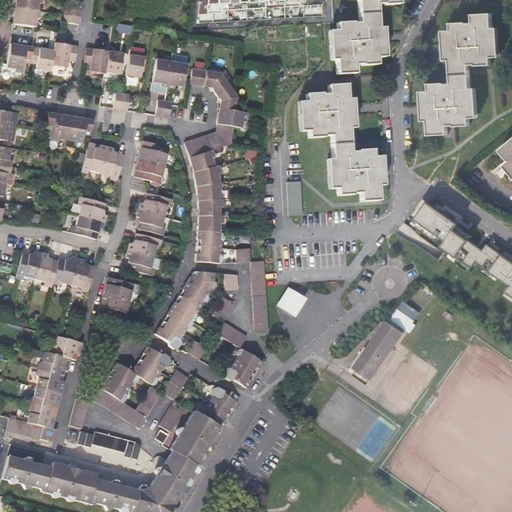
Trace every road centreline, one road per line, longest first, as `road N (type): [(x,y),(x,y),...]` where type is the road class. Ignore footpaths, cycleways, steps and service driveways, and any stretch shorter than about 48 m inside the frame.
road 1 (residential): [(399,175),(396,77),(432,0)]
road 2 (residential): [(184,266),(192,203),(180,148),(165,124),(131,119)]
road 3 (residential): [(184,266),(240,269),(239,328),(279,375)]
road 4 (residential): [(396,282),(279,375)]
road 5 (residential): [(110,250),(120,227),(131,119)]
road 6 (residential): [(256,407),(143,337)]
road 7 (residential): [(131,119),(0,97)]
road 8 (residential): [(399,175),(439,190),(511,239)]
road 9 (residential): [(256,407),(188,511)]
